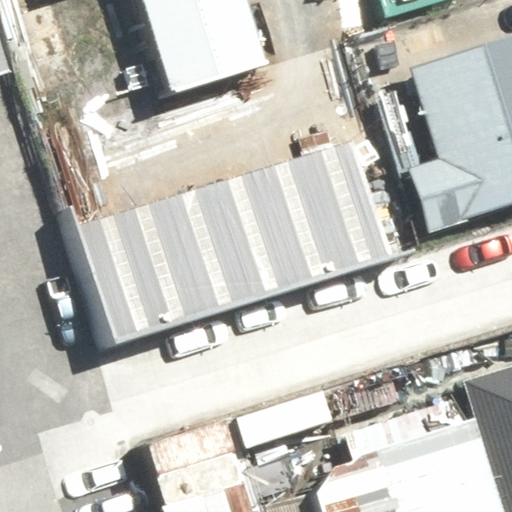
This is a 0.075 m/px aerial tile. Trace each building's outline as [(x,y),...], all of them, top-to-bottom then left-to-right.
[(74,42),(60,0),(45,0),(26,6),(53,91),(121,69),(108,30),(74,42)] [(253,0),(140,0),(174,103),(276,70),(253,0)] [(364,0),(373,26),(454,0),(364,0)] [(511,20),(398,57),(451,222),(511,202),(511,20)] [(347,133),(65,223),(107,355),(390,266),(347,133)] [(511,511),(511,377),(476,388),(486,418),(348,459),(320,490),(327,511),(511,511)] [(146,451),(164,511),(243,488),(224,427),(146,451)]
